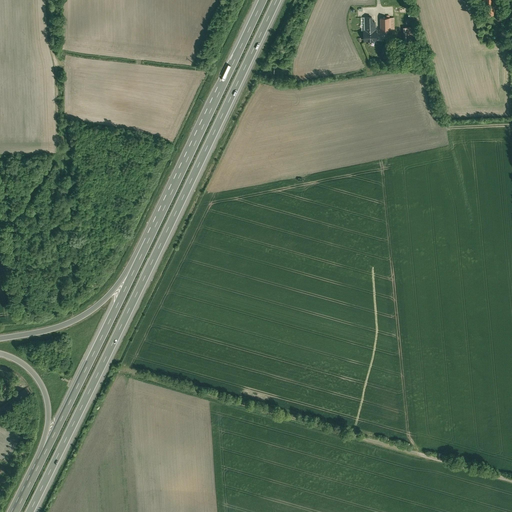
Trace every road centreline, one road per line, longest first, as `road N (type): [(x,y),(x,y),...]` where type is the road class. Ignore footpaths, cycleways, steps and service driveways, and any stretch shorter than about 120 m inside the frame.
road 1 (motorway): [(29,511),(275,0)]
road 2 (track): [(511,479),(127,371)]
road 3 (motorway): [(153,229),(28,486)]
road 4 (motorway): [(262,0),(153,229)]
road 5 (motorway): [(153,229),(121,279),(84,315),(0,338)]
road 6 (motorway): [(0,353),(26,366),(47,401),(28,486)]
road 7 (track): [(47,0),(57,136)]
